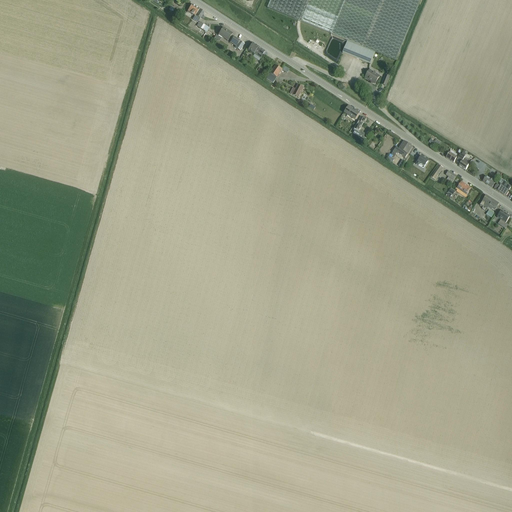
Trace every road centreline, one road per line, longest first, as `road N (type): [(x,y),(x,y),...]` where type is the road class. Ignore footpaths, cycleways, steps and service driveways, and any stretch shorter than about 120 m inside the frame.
road 1 (tertiary): [(511,206),(193,0)]
road 2 (track): [(511,489),(312,432)]
